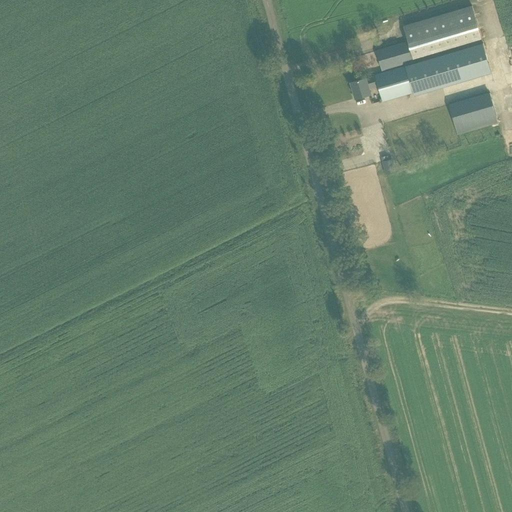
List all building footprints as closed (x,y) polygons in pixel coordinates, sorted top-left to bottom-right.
[(405,63),(406,66),(415,63),(414,58),(481,39),(471,5),(404,25),(409,41),(399,44),(389,47),(388,44),(383,46),(384,48),(376,51),(382,70),(392,67),(405,63)] [(415,63),(406,66),(375,75),(375,76),(366,79),(366,78),(351,82),(356,98),(371,94),(369,88),(378,86),(383,101),(392,98),(413,93),(414,95),(492,73),(483,44),(415,63)] [(489,93),(449,104),(458,134),(498,123),(489,93)] [(383,161),(386,174),(395,171),(391,159),(383,161)] [(364,227),(368,247),(394,241),(388,213),(368,217),(368,218),(367,219),(368,226),(364,227)]
